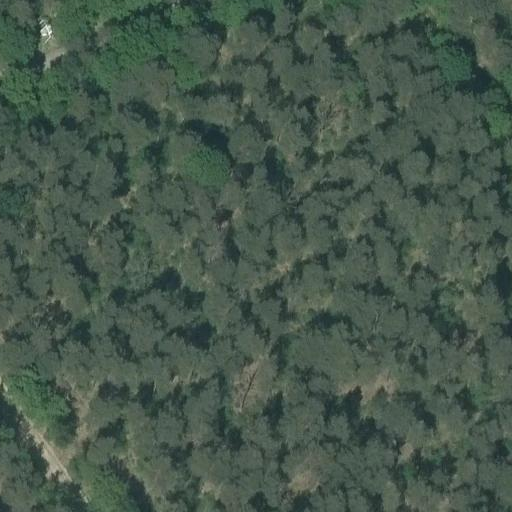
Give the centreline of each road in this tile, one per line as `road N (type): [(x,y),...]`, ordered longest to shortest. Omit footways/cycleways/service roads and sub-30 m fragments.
road 1 (track): [(0,81),(186,0)]
road 2 (track): [(0,412),(75,511)]
